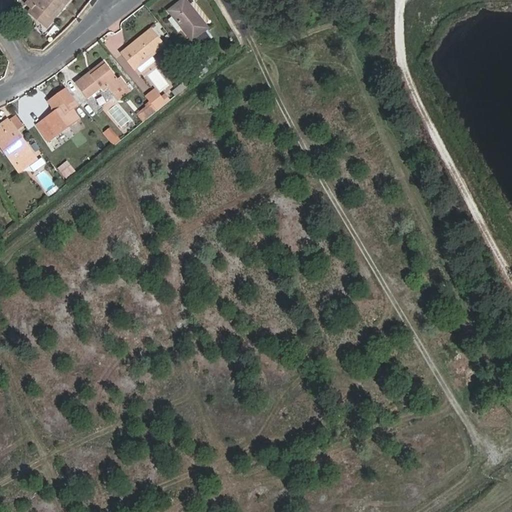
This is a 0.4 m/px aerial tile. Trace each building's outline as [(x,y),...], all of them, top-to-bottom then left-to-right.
[(28,0),(26,3),(32,8),(30,10),(47,26),(53,20),(50,17),(62,4),(65,6),(69,0),(28,0)] [(189,0),(181,0),(168,10),(192,41),(194,40),(206,31),(210,28),(189,0)] [(139,39),(123,51),(136,69),(167,45),(156,31),(141,42),(139,39)] [(194,40),(199,47),(211,37),(206,31),(194,40)] [(92,71),(76,83),(88,99),(103,88),(106,92),(110,88),(119,101),(134,91),(124,77),(120,78),(108,63),(94,73),(92,71)] [(151,80),(164,89),(170,80),(156,71),(151,80)] [(160,108),(172,99),(168,94),(165,96),(159,87),(149,94),(157,104),(160,108)] [(82,119),(69,101),(36,125),(49,143),(50,142),(57,137),(82,119)] [(119,102),(109,108),(122,126),(131,120),(119,102)] [(149,105),(138,112),(145,121),(160,108),(157,104),(152,108),(149,105)] [(27,141),(10,118),(0,124),(0,126),(2,129),(0,129),(0,143),(5,151),(10,148),(23,168),(38,156),(28,142),(27,141)] [(50,142),(54,146),(61,142),(57,137),(50,142)] [(5,151),(20,170),(23,168),(10,148),(5,151)]
